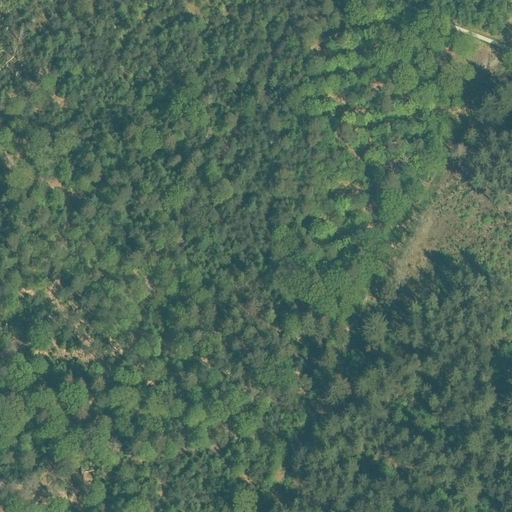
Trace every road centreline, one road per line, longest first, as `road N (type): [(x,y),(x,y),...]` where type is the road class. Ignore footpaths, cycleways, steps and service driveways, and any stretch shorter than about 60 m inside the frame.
road 1 (track): [(264,511),(354,337),(169,251)]
road 2 (track): [(506,48),(354,337)]
